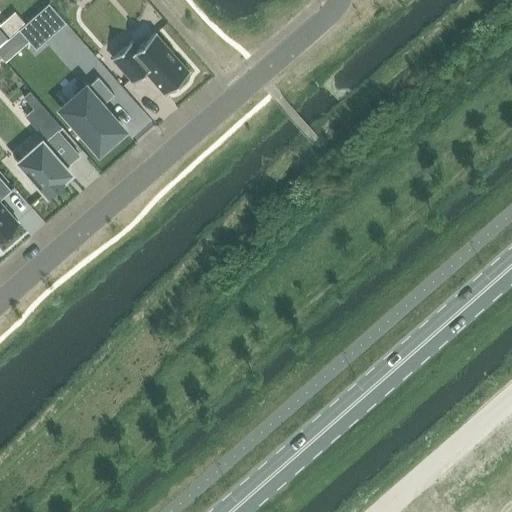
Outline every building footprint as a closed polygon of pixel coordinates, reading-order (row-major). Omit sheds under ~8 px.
[(36,49),(66,23),(49,3),(19,29),(36,49)] [(146,70),(166,92),(190,71),(156,32),(139,46),(133,39),(113,57),(134,81),(146,70)] [(102,105),(114,95),(98,77),(62,108),(99,150),(123,129),(102,105)] [(42,141),(20,161),(31,174),(28,177),(38,189),(42,186),(49,194),(63,182),(61,180),(70,173),(65,167),(79,155),(58,130),(62,127),(30,91),(24,96),(35,109),(27,116),(47,140),(44,143),(42,141)] [(0,236),(18,221),(0,201),(0,199),(11,190),(0,176),(0,236)]
